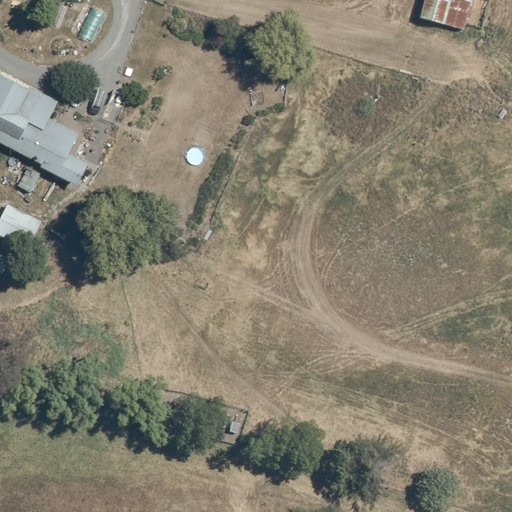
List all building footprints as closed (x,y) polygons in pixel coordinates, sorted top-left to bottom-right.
[(473,0),(423,0),(419,17),(466,29),(473,0)] [(25,171),(31,158),(41,163),(39,166),(78,185),(88,163),(69,154),(79,133),(49,118),(58,101),(0,73),(0,142),(14,149),(7,162),(25,171)] [(502,89),(477,82),(470,107),(495,114),(502,89)] [(39,175),(28,169),(19,186),(31,192),(39,175)] [(0,217),(0,234),(20,244),(29,248),(34,237),(42,220),(7,204),(0,217)]
